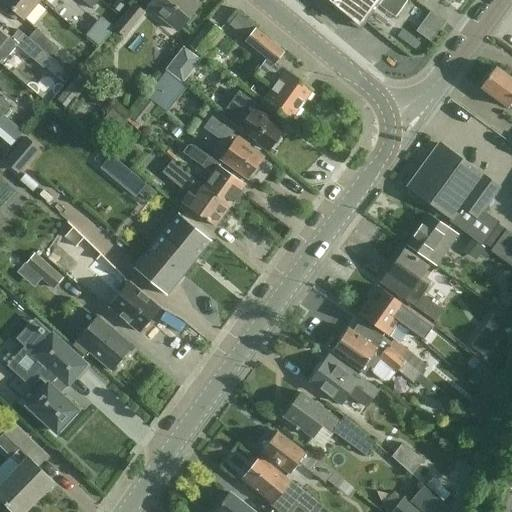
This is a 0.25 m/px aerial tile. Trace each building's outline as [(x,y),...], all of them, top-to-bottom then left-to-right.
[(1,0),(24,19),(39,0),(1,0)] [(81,0),(92,9),(99,0),(81,0)] [(154,0),(149,7),(178,30),(199,5),(193,0),(154,0)] [(330,0),(336,5),(333,8),(360,30),(377,7),(374,4),(377,0),(330,0)] [(394,17),(406,1),(404,0),(382,0),(378,5),(394,17)] [(125,37),(144,14),(134,5),(114,28),(125,37)] [(93,15),(80,31),(94,42),(107,26),(93,15)] [(202,53),(221,28),(210,19),(190,44),(202,53)] [(268,57),(256,73),(272,86),(263,98),(291,118),(312,88),(285,68),(284,69),(274,62),(284,51),(256,29),(247,40),(268,57)] [(0,30),(0,63),(1,64),(17,45),(8,38),(0,30)] [(36,30),(28,39),(50,58),(58,49),(36,30)] [(369,60),(381,39),(368,32),(356,52),(369,60)] [(50,58),(28,39),(20,49),(43,67),(50,58)] [(188,50),(171,73),(186,84),(203,60),(188,50)] [(511,76),(497,66),(481,87),(509,107),(511,102),(511,76)] [(164,69),(144,93),(164,110),(184,85),(164,69)] [(72,80),(56,99),(67,109),(83,89),(72,80)] [(125,99),(125,85),(111,85),(111,99),(125,99)] [(272,115),(239,92),(222,115),(239,127),(269,149),(283,130),(269,120),(272,115)] [(142,127),(158,107),(144,96),(125,120),(137,130),(140,126),(142,127)] [(0,97),(0,112),(2,115),(10,106),(0,97)] [(40,136),(56,111),(40,100),(23,125),(40,136)] [(214,115),(206,126),(224,139),(228,135),(234,139),(221,158),(248,177),(250,176),(254,175),(259,169),(258,164),(264,156),(249,146),(250,144),(231,130),(232,128),(214,115)] [(1,116),(0,117),(0,126),(4,129),(10,122),(1,116)] [(25,138),(4,163),(18,175),(39,150),(25,138)] [(408,186),(452,218),(449,222),(483,246),(499,223),(481,210),(498,187),(439,144),(408,186)] [(212,173),(204,185),(229,204),(245,183),(192,146),(188,146),(183,153),(212,173)] [(100,168),(135,197),(146,183),(112,154),(100,168)] [(230,204),(229,204),(204,185),(202,186),(172,161),(162,173),(188,194),(182,203),(214,226),(230,204)] [(165,230),(157,240),(189,267),(191,264),(211,240),(191,224),(179,213),(165,230)] [(408,243),(436,264),(458,234),(429,213),(408,243)] [(80,223),(75,229),(87,241),(93,235),(80,223)] [(61,239),(79,256),(90,244),(87,241),(75,229),(73,227),(61,239)] [(511,236),(501,227),(485,246),(508,266),(511,260),(511,236)] [(167,293),(189,267),(148,233),(148,234),(157,240),(135,267),(167,293)] [(472,239),(463,252),(475,261),(484,248),(472,239)] [(394,278),(388,286),(436,320),(443,310),(421,294),(428,285),(418,278),(427,264),(405,248),(393,265),(397,267),(391,275),(394,278)] [(25,265),(54,289),(64,278),(35,253),(25,265)] [(116,311),(139,331),(155,312),(155,311),(160,305),(137,285),(124,278),(112,262),(111,264),(100,276),(114,289),(115,289),(121,294),(110,306),(116,311)] [(379,285),(368,300),(398,321),(421,337),(431,323),(379,285)] [(55,302),(56,291),(38,288),(36,300),(55,302)] [(398,321),(368,300),(359,312),(400,342),(409,330),(398,321)] [(133,345),(110,324),(98,315),(73,345),(86,356),(88,354),(110,373),(133,345)] [(349,327),(333,349),(361,370),(366,374),(371,368),(373,369),(381,359),(397,372),(397,371),(414,384),(421,374),(405,361),(387,347),(391,342),(382,335),(362,320),(354,331),(349,327)] [(19,398),(31,409),(32,412),(36,415),(39,416),(56,432),(60,429),(62,428),(66,424),(67,421),(77,410),(58,393),(67,384),(69,382),(68,382),(75,374),(76,375),(77,374),(76,373),(82,366),(83,366),(85,365),(52,335),(51,336),(53,339),(39,355),(36,352),(35,354),(43,362),(25,381),(31,386),(30,387),(19,398)] [(391,342),(387,347),(405,361),(421,374),(427,366),(393,340),(392,339),(391,342)] [(483,344),(477,352),(483,356),(489,348),(483,344)] [(495,348),(485,361),(503,374),(507,357),(495,348)] [(367,404),(374,394),(377,390),(329,354),(312,378),(342,401),(349,392),(367,404)] [(467,380),(484,394),(498,378),(481,364),(467,380)] [(390,375),(382,384),(398,397),(405,387),(390,375)] [(367,453),(376,440),(345,415),(342,419),(303,391),(284,415),(312,434),(322,422),(333,430),(334,429),(367,453)] [(486,437),(488,428),(477,419),(470,443),(483,447),(486,437)] [(0,445),(20,465),(0,485),(0,499),(12,511),(24,511),(41,495),(38,492),(51,480),(37,466),(47,456),(14,424),(0,437),(0,445)] [(264,448),(263,450),(291,470),(299,459),(326,481),(327,480),(333,472),(335,470),(307,447),(305,450),(277,430),(271,438),(267,439),(263,444),(264,448)] [(391,455),(412,473),(423,460),(402,442),(391,455)] [(470,443),(466,460),(479,464),(483,447),(470,443)] [(244,477),(243,478),(285,511),(291,511),(298,504),(307,511),(317,511),(322,506),(261,456),(253,466),(249,466),(244,472),(244,477)] [(333,472),(327,480),(334,486),(341,478),(333,472)] [(276,511),(273,510),(271,511),(255,511),(230,491),(214,511),(276,511)] [(426,511),(405,494),(390,511),(426,511)]
